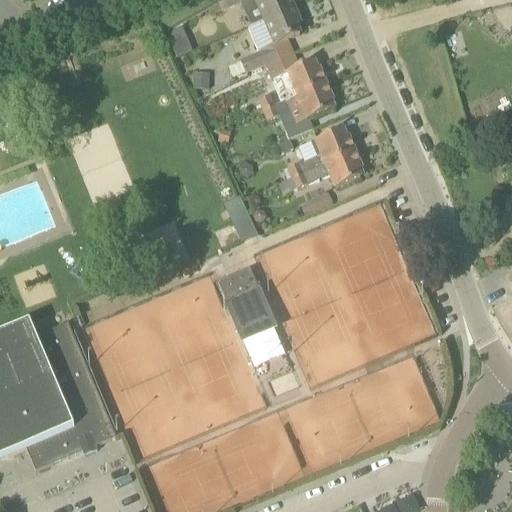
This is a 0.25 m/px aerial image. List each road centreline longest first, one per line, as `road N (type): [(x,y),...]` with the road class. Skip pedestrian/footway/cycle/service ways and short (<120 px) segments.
road 1 (unclassified): [(482,385),(482,340),(361,0)]
road 2 (unclassified): [(438,511),(440,480),(482,385)]
